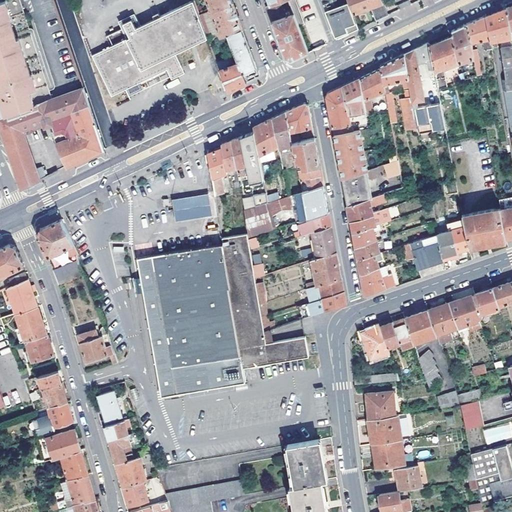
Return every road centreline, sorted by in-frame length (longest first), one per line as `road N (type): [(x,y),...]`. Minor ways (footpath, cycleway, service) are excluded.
road 1 (residential): [(115,511),(56,307),(16,215)]
road 2 (tertiary): [(283,87),(16,215)]
road 3 (residential): [(312,73),(356,311)]
road 4 (residential): [(358,511),(338,343),(356,311)]
road 5 (residential): [(356,311),(511,256)]
road 6 (tertiary): [(467,0),(339,60)]
